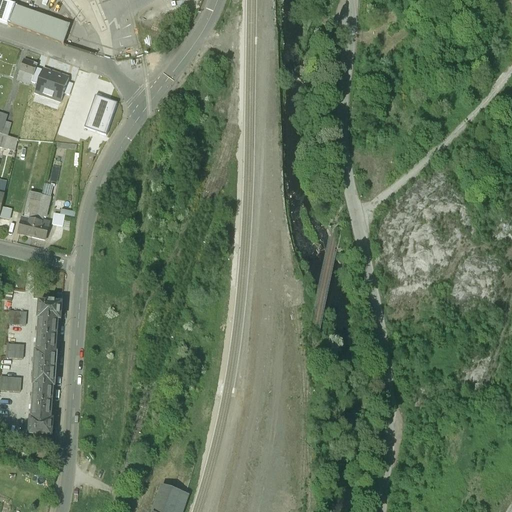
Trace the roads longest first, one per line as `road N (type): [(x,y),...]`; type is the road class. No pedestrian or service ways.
road 1 (secondary): [(59,511),(81,269)]
road 2 (secondary): [(81,269),(89,206),(142,109)]
road 3 (unclassified): [(142,109),(133,88),(95,63),(0,30)]
road 4 (secondary): [(142,109),(216,0)]
